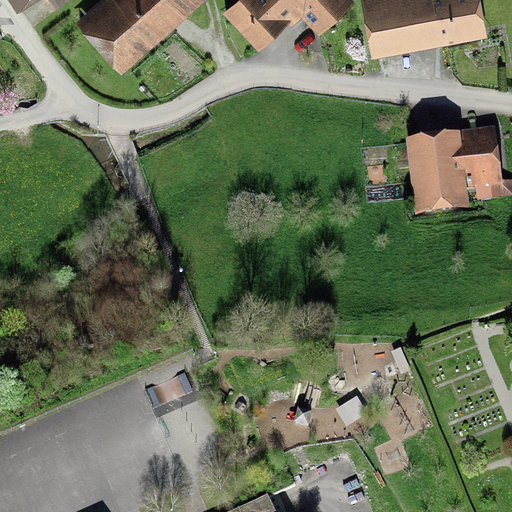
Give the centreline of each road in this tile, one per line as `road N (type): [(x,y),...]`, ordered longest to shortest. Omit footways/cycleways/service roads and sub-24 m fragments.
road 1 (residential): [(511,104),(266,75),(230,81),(149,117),(107,118),(79,102)]
road 2 (residential): [(79,102),(0,9)]
